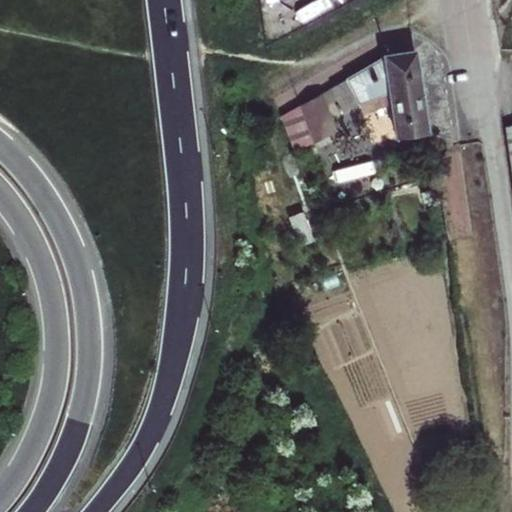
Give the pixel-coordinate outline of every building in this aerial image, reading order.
[(392,104),(397,138),(427,134),(415,52),(385,57),(331,88),(338,100),(343,112),(358,103),(390,92),(392,104)] [(322,93),(326,105),(338,100),(331,88),(322,93)] [(390,92),(358,103),(363,116),(392,104),(390,92)] [(322,93),(300,106),(313,144),(336,131),(326,105),(322,93)] [(280,117),(294,150),(313,144),(300,106),(280,117)] [(303,211),(289,217),(299,245),(313,240),(303,211)]
